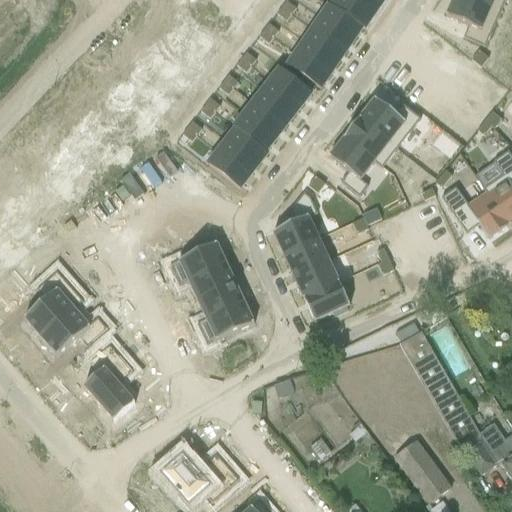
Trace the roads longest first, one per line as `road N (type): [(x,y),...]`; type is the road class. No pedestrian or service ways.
road 1 (residential): [(293,351),(252,254),(251,217),(411,0)]
road 2 (residential): [(87,478),(293,351)]
road 3 (residential): [(293,351),(511,253)]
road 4 (residential): [(0,123),(124,0)]
road 5 (tertiary): [(0,377),(87,478)]
